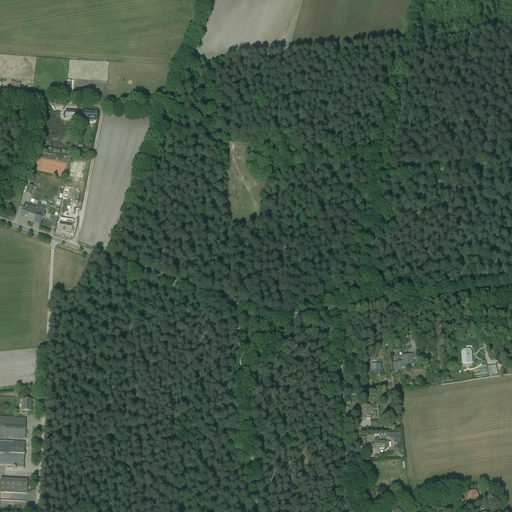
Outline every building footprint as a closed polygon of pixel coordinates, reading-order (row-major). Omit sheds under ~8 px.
[(77,110),(66,110),(65,117),(77,118),(77,110)] [(79,123),(97,124),(98,111),(80,110),(79,123)] [(29,221),(32,210),(22,206),(18,217),(29,221)] [(29,221),(37,224),(41,213),(32,210),(29,221)] [(56,232),(64,234),(66,227),(57,225),(56,232)] [(462,366),(472,365),(471,351),(461,352),(462,366)] [(403,366),(413,365),(412,354),(402,355),(403,366)] [(498,364),(489,365),(491,375),(499,374),(498,364)] [(369,380),(380,379),(379,369),(369,370),(369,380)] [(21,410),(31,411),(31,400),(22,399),(21,410)] [(370,406),(362,406),(362,417),(370,416),(370,413),(372,413),(372,407),(370,407),(370,406)] [(26,418),(0,416),(0,437),(25,438),(26,418)] [(386,434),(378,434),(378,437),(380,437),(380,439),(386,439),(386,438),(395,437),(395,443),(400,443),(400,433),(386,433),(386,434)] [(373,444),(371,444),(371,447),(373,447),(374,449),(379,449),(379,451),(384,450),(384,449),(384,452),(388,447),(391,447),(390,442),(385,442),(385,441),(379,442),(379,438),(374,438),(373,444)] [(25,442),(0,440),(0,466),(23,468),(25,442)] [(28,480),(1,478),(0,492),(27,493),(28,480)] [(474,491),(467,493),(470,503),(477,501),(476,500),(478,499),(476,492),(474,492),(474,491)]
